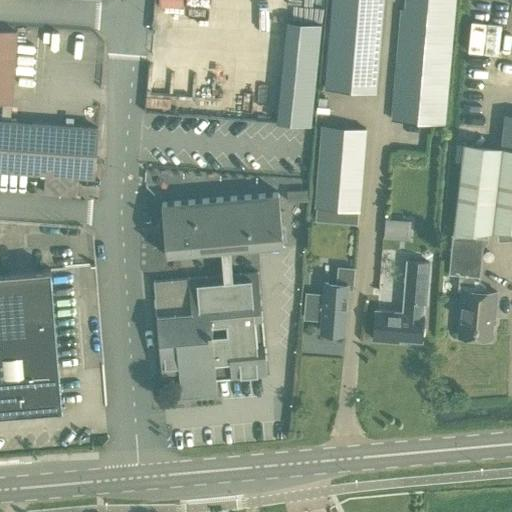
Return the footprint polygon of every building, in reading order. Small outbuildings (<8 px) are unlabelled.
[(333,0),(326,87),(373,91),(380,0),(333,0)] [(442,123),(452,0),(403,0),(393,119),(442,123)] [(502,52),(503,21),(472,19),(471,51),(502,52)] [(0,100),(11,102),(16,32),(0,30),(0,100)] [(280,80),(276,121),(311,124),(315,84),(280,80)] [(511,117),(506,117),(500,161),(464,157),(466,142),(465,142),(452,237),(485,237),(487,236),(486,230),(511,228),(511,117)] [(0,169),(46,173),(44,193),(76,195),(77,175),(94,176),(97,127),(0,119),(0,169)] [(358,211),(365,127),(323,124),(316,207),(358,211)] [(265,350),(264,345),(258,271),(232,273),(230,249),(283,245),(278,191),(162,201),(166,255),(221,250),(223,274),(154,280),(161,372),(179,371),(181,397),(217,395),(216,377),(267,373),(265,350)] [(452,237),(449,274),(459,274),(457,289),(463,290),(460,336),(490,338),(492,309),(496,309),(497,292),(486,291),(486,287),(479,278),(478,276),(481,240),(452,237)] [(403,311),(375,309),(373,338),(393,340),(393,337),(422,340),(424,301),(426,301),(429,259),(407,258),(403,311)] [(0,414),(62,409),(54,309),(51,269),(0,273),(0,414)] [(345,331),(349,278),(336,277),(335,283),(324,283),(323,295),(307,293),(306,315),(321,316),(320,330),(325,330),(325,334),(339,335),(340,331),(345,331)]
